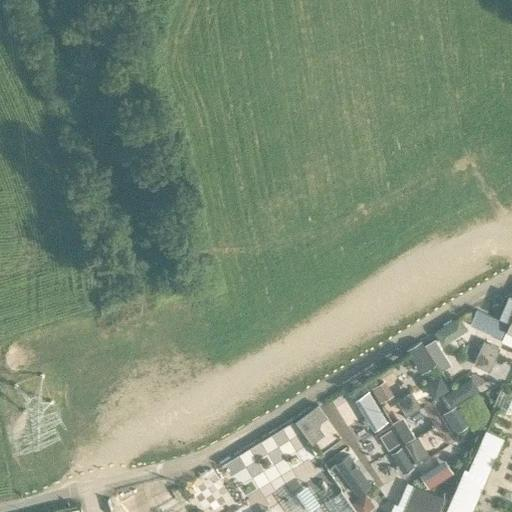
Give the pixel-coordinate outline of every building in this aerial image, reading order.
[(472,324),(503,338),(510,322),(480,308),(472,324)] [(465,317),(438,327),(443,341),(470,331),(465,317)] [(438,335),(412,349),(425,375),(452,361),(438,335)] [(493,370),(502,345),(485,339),(476,364),(493,370)] [(444,395),(451,407),(481,388),(474,376),(444,395)] [(379,402),(392,394),(384,381),(371,389),(379,402)] [(361,411),(376,402),(370,391),(355,400),(361,411)] [(315,445),(338,430),(321,404),(298,418),(315,445)] [(458,404),(445,412),(457,431),(470,423),(458,404)] [(474,511),(511,420),(511,412),(493,405),(449,511),(474,511)] [(298,455),(303,464),(318,456),(298,421),(224,462),(239,488),(298,455)] [(388,450),(399,443),(391,430),(380,437),(388,450)] [(395,453),(405,472),(416,466),(405,447),(395,453)] [(347,483),(361,473),(349,455),(334,465),(347,483)] [(439,482),(431,469),(420,476),(428,489),(439,482)] [(311,484),(273,508),(275,511),(312,511),(324,505),(311,484)] [(441,511),(447,499),(415,485),(403,511),(441,511)] [(368,491),(355,501),(362,511),(367,511),(378,504),(368,491)] [(108,498),(111,511),(136,511),(131,492),(108,498)]
